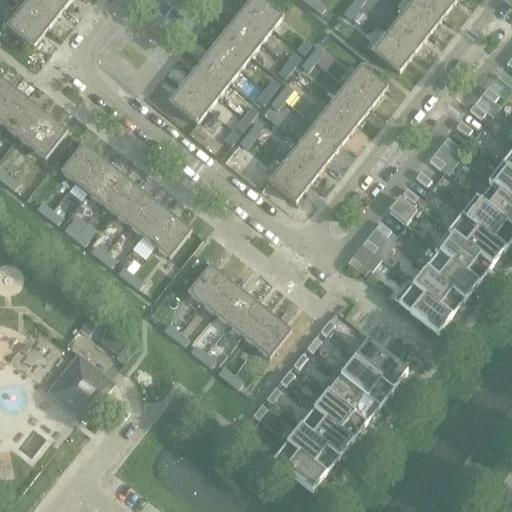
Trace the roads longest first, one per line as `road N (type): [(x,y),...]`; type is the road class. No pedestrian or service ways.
road 1 (residential): [(301,250),(70,68),(124,0)]
road 2 (residential): [(500,0),(301,250)]
road 3 (residential): [(328,270),(511,39)]
